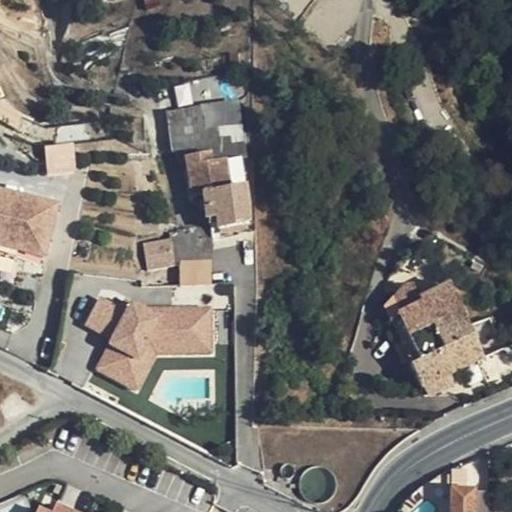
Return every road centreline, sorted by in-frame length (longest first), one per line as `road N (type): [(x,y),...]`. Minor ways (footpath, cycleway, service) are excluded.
road 1 (unknown): [(261,506),(252,238)]
road 2 (residential): [(66,410),(273,511)]
road 3 (tertiary): [(371,511),(399,472),(511,416)]
